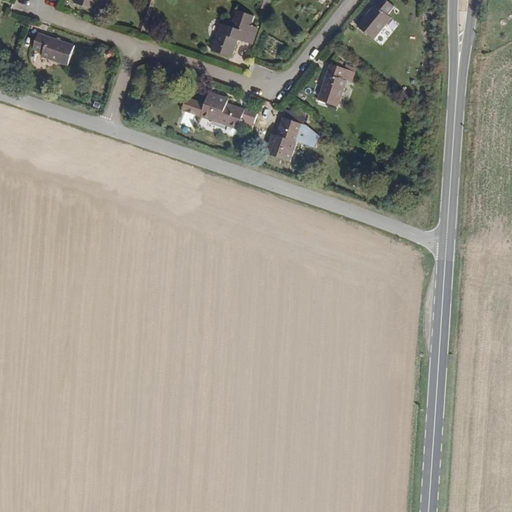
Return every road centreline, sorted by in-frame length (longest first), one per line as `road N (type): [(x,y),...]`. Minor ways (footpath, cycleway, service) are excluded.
road 1 (residential): [(443,247),(102,130)]
road 2 (secondary): [(428,511),(443,247)]
road 3 (residential): [(130,46),(272,84),(349,0)]
road 4 (secondary): [(443,247),(456,85)]
